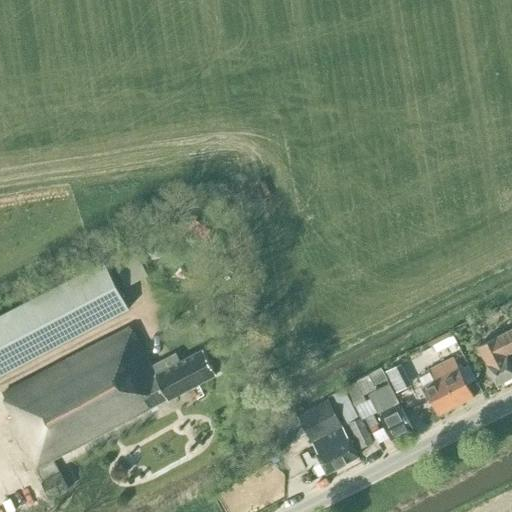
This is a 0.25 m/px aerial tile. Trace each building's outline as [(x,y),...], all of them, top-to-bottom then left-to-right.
[(194,218),(188,227),(204,237),(210,229),(194,218)] [(138,244),(114,259),(127,279),(151,265),(138,244)] [(117,285),(105,261),(0,315),(0,375),(129,309),(117,285)] [(167,400),(216,374),(203,349),(179,361),(175,353),(151,366),(130,326),(1,394),(11,414),(8,416),(34,469),(35,469),(50,498),(68,488),(53,459),(150,408),(150,407),(167,399),(167,400)] [(505,355),(511,351),(511,328),(477,347),(487,366),(486,366),(496,385),(511,377),(511,366),(506,356),(505,355)] [(423,386),(438,415),(473,397),(459,369),(468,365),(456,340),(447,345),(453,357),(428,370),(434,381),(423,386)] [(370,374),(375,385),(387,379),(381,368),(370,374)] [(366,400),(356,380),(347,385),(356,405),(366,400)] [(391,439),(411,428),(389,385),(368,396),(377,413),(391,439)] [(329,403),(299,419),(302,425),(306,432),(317,453),(316,454),(326,474),(358,457),(329,403)] [(280,420),(278,420),(278,425),(279,432),(280,444),(306,432),(302,425),(299,419),(296,412),(283,418),(280,420)] [(373,442),(361,417),(349,423),(361,448),(373,442)]
